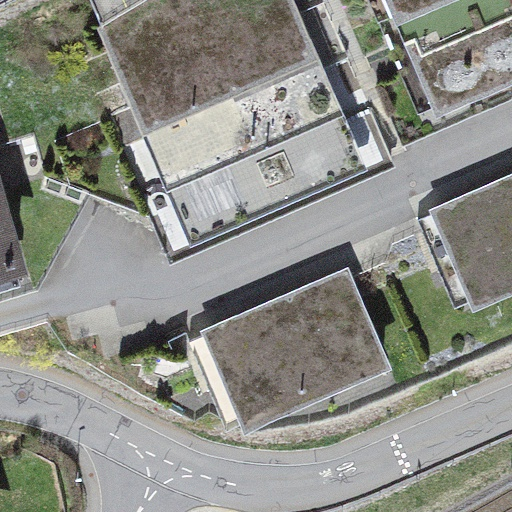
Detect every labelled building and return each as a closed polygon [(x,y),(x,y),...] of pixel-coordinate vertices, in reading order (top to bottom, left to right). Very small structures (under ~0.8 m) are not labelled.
[(315,0),(157,0),(83,40),(191,240),(388,134),(315,0)] [(511,0),(348,0),(405,139),(511,95),(511,0)] [(0,144),(0,284),(38,273),(0,144)] [(511,190),(412,234),(455,334),(511,309),(511,190)] [(316,302),(160,372),(202,464),(358,393),(316,302)]
